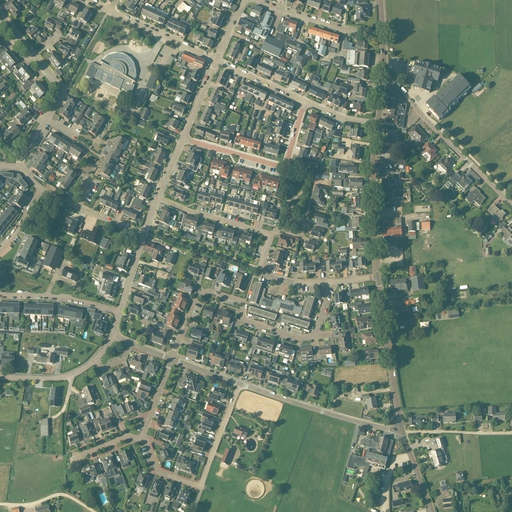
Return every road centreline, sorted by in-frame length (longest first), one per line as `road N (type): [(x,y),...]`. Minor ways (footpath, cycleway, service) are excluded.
road 1 (residential): [(171,359),(199,294),(239,300),(246,321),(310,337),(332,282)]
road 2 (tertiary): [(511,203),(397,85),(383,83)]
road 3 (residential): [(401,430),(239,384)]
road 4 (tertiary): [(379,277),(372,207),(378,122)]
road 5 (tertiary): [(401,430),(379,277)]
road 6 (residential): [(383,36),(255,0)]
road 7 (residential): [(119,312),(0,296)]
